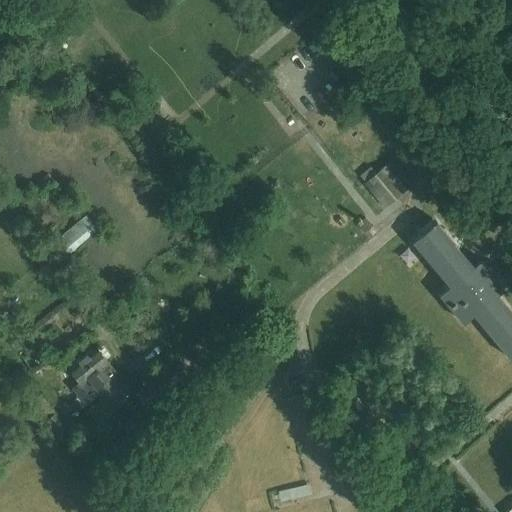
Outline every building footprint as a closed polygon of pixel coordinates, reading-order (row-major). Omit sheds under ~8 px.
[(119,56),(138,60),(147,25),(128,21),(119,56)] [(385,165),(363,183),(384,208),(406,190),(385,165)] [(43,200),(58,187),(48,175),(33,188),(43,200)] [(76,248),(97,229),(86,216),(65,234),(76,248)] [(368,240),(377,232),(364,218),(361,220),(359,218),(356,220),(358,222),(356,224),(368,240)] [(510,359),(511,358),(511,314),(496,295),(504,288),(481,260),(473,268),(435,222),(412,241),(450,287),(440,295),(463,323),(473,314),(480,323),(510,359)] [(85,403),(95,395),(108,412),(128,395),(122,388),(123,387),(113,376),(116,374),(108,364),(108,363),(96,348),(69,370),(79,382),(72,387),(85,403)] [(157,405),(182,385),(170,370),(145,390),(157,405)] [(50,433),(62,425),(54,416),(56,414),(40,395),(32,401),(47,421),(43,424),(50,433)]
